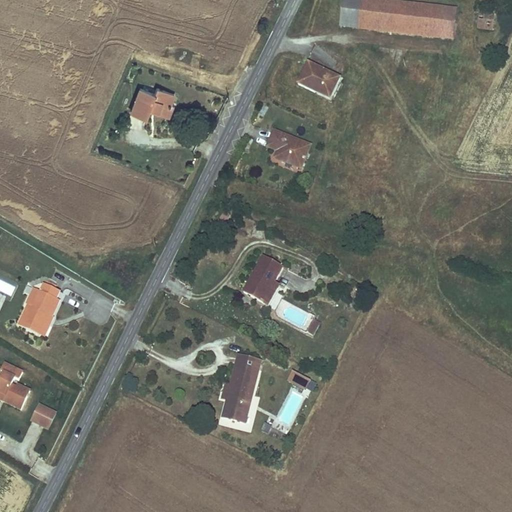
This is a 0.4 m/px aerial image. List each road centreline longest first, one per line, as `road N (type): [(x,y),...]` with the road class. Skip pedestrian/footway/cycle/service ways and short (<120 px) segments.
road 1 (secondary): [(298,0),(40,511)]
road 2 (track): [(279,38),(321,38),(361,53),(445,170),(511,181)]
